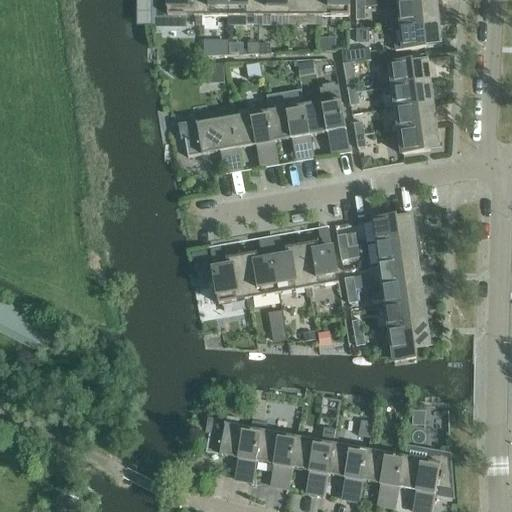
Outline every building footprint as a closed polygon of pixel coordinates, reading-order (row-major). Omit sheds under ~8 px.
[(195,26),(198,26),(198,0),(167,0),(168,1),(159,1),(159,26),(183,26),(183,18),(195,18),(195,26)] [(202,18),(229,18),(228,0),(198,0),(198,26),(202,26),(202,18)] [(255,26),(259,26),(258,0),(228,0),(229,18),(255,18),(255,26)] [(262,18),(288,18),(288,0),(258,0),(259,26),(262,26),(262,18)] [(315,26),(318,26),(318,0),(288,0),(288,18),(315,18),(315,26)] [(318,0),(318,26),(322,26),(322,18),(349,18),(349,0),(318,0)] [(355,0),(356,9),(365,9),(364,0),(355,0)] [(399,5),(401,27),(438,23),(436,1),(399,5)] [(365,9),(356,9),(356,21),(365,21),(365,9)] [(438,23),(401,27),(403,51),(426,49),(425,44),(437,43),(440,43),(438,23)] [(356,43),(365,43),(365,30),(356,30),(356,43)] [(211,45),(211,56),(227,56),(227,45),(211,45)] [(229,45),(229,56),(239,56),(239,45),(229,45)] [(259,46),(259,55),(270,55),(270,46),(259,46)] [(369,50),(341,53),(343,66),(371,62),(369,50)] [(389,66),(392,89),(429,83),(426,61),(389,66)] [(309,63),(297,65),(299,77),(311,75),(309,63)] [(212,67),(214,77),(224,76),(223,65),(212,67)] [(247,68),(249,79),(261,77),(259,65),(247,68)] [(352,65),(343,66),(346,83),(355,81),(352,65)] [(346,83),(348,95),(357,94),(355,81),(346,83)] [(392,89),(395,110),(432,105),(429,83),(392,89)] [(307,98),(303,99),(310,138),(327,135),(331,138),(334,156),(348,154),(349,156),(350,155),(338,87),(319,90),(322,104),(308,106),(307,98)] [(357,94),(348,95),(350,108),(359,106),(357,94)] [(300,108),(269,113),(274,144),(275,144),(292,141),(296,144),(299,162),(313,160),(313,162),(315,162),(310,138),(303,99),(299,99),(300,108)] [(395,110),(398,131),(435,126),(432,105),(395,110)] [(236,110),(232,111),(238,150),(239,150),(256,147),(260,150),(263,168),(277,166),(277,168),(279,168),(275,144),(274,144),(269,113),(237,119),(236,110)] [(238,150),(232,111),(221,113),(222,121),(197,126),(197,125),(196,125),(196,126),(182,129),(188,159),(220,154),(224,156),(227,175),(241,172),(242,174),(243,174),(239,150),(238,150)] [(353,125),(355,137),(364,136),(362,124),(353,125)] [(435,126),(398,131),(402,156),(430,152),(429,147),(436,146),(438,146),(435,126)] [(364,136),(355,137),(358,150),(366,149),(364,136)] [(366,159),(361,160),(362,169),(372,168),(371,162),(366,159)] [(373,222),(377,245),(414,239),(413,232),(417,232),(415,218),(411,219),(411,217),(373,222)] [(337,238),(339,250),(348,249),(346,236),(337,238)] [(414,239),(377,245),(380,266),(417,261),(416,254),(420,253),(418,240),(414,241),(414,239)] [(316,245),(301,247),(310,298),(313,298),(312,290),(339,285),(333,250),(318,253),(316,245)] [(287,258),(273,261),(279,295),(305,291),(307,299),(310,298),(301,247),(285,250),(287,258)] [(348,249),(339,250),(341,263),(350,261),(348,249)] [(207,253),(191,255),(193,267),(209,264),(207,253)] [(257,255),(242,258),(251,309),(254,308),(252,300),(279,295),(273,261),(258,263),(257,255)] [(251,309),(242,258),(226,260),(228,269),(213,271),(219,306),(246,301),(248,309),(251,309)] [(380,266),(383,287),(420,282),(417,261),(380,266)] [(367,277),(353,279),(355,291),(370,289),(367,277)] [(344,281),(347,293),(355,291),(353,279),(344,281)] [(383,287),(386,309),(423,303),(420,282),(383,287)] [(355,291),(347,293),(349,305),(357,304),(355,291)] [(386,309),(389,330),(426,325),(423,303),(386,309)] [(0,331),(34,348),(44,353),(45,349),(57,355),(67,333),(55,327),(53,332),(0,305),(0,331)] [(352,323),(354,335),(363,334),(361,322),(352,323)] [(426,325),(389,330),(393,355),(415,352),(414,346),(426,344),(426,345),(429,344),(428,339),(432,339),(430,325),(426,326),(426,325)] [(284,332),(273,334),(274,343),(286,341),(284,332)] [(313,334),(303,335),(304,343),(315,341),(313,334)] [(328,334),(318,336),(319,345),(329,344),(328,334)] [(363,334),(354,335),(356,348),(365,347),(363,334)] [(265,409),(268,392),(255,390),(253,401),(251,419),(263,420),(263,421),(265,409)] [(253,487),(257,464),(256,464),(263,424),(252,422),(251,431),(226,426),(225,425),(225,427),(211,424),(205,454),(238,460),(241,464),(238,483),(251,485),(251,487),(253,487)] [(288,494),(293,470),(292,470),(297,439),(266,434),(267,425),(263,424),(256,464),(257,464),(274,467),(277,471),(273,489),(287,492),(287,494),(288,494)] [(324,500),(328,477),(327,477),(334,437),(335,432),(324,430),(321,444),(297,439),(292,470),(293,470),(309,473),(312,477),(309,495),(322,498),(322,500),(324,500)] [(359,507),(364,483),(363,483),(368,452),(337,447),(339,438),(334,437),(327,477),(328,477),(345,480),(348,484),(344,502),(358,504),(358,507),(359,507)] [(442,456),(406,449),(406,450),(398,489),(399,490),(416,493),(419,497),(416,511),(432,511),(435,496),(452,499),(450,467),(440,465),(442,456)] [(395,511),(399,490),(398,489),(406,450),(401,450),(400,458),(368,452),(363,483),(364,483),(381,486),(383,490),(380,508),(394,511),(393,511),(395,511)] [(61,494),(56,506),(70,511),(77,511),(81,503),(61,494)]
